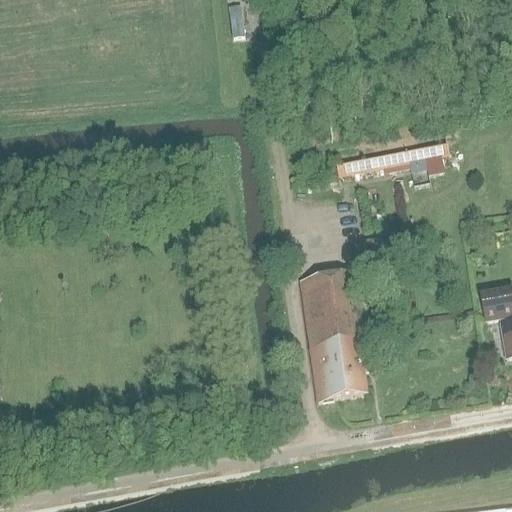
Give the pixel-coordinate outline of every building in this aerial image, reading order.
[(241,8),(229,9),(231,37),(243,36),(241,8)] [(351,168),(353,179),(450,161),(448,150),(351,168)] [(355,260),(357,277),(359,276),(359,277),(394,272),(392,255),(355,260)] [(371,358),(359,277),(359,276),(357,277),(300,285),(318,406),(368,399),(364,376),(370,375),(367,359),(371,358)] [(511,294),(482,300),(486,326),(499,324),(506,363),(511,362),(511,294)]
